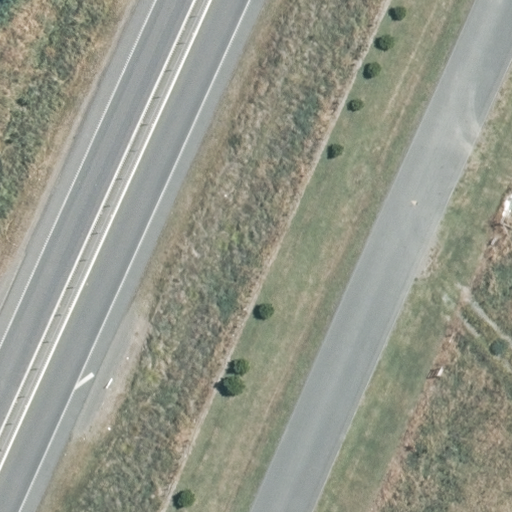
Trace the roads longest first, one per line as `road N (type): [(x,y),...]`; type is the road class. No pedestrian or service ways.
road 1 (trunk): [(247,0),(16,511)]
road 2 (trunk): [(0,429),(188,0)]
